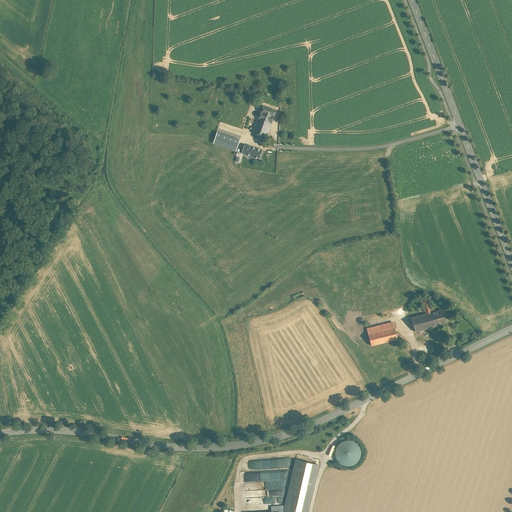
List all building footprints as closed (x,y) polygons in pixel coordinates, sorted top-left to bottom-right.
[(262,114),(274,118),(276,112),(264,108),(262,114)] [(260,120),(272,124),(274,118),(262,114),(260,120)] [(253,134),(267,139),(272,124),(260,120),(258,119),(253,134)] [(247,146),(248,141),(220,132),(216,146),(244,155),(247,146)] [(263,151),(247,146),(244,155),(260,160),(263,151)] [(408,300),(408,298),(408,296),(407,294),(405,292),(403,291),(401,291),(398,291),(396,292),(395,294),(394,296),(394,299),(395,301),(396,303),(398,304),(400,305),(403,305),(405,304),(406,302),(408,300)] [(426,311),(426,314),(431,313),(430,308),(427,297),(421,298),(424,312),(426,311)] [(419,300),(417,299),(414,298),(412,299),(410,301),(410,303),(410,306),(411,308),(413,309),(416,309),(418,308),(420,307),(421,304),(420,302),(419,300)] [(396,317),(410,313),(408,305),(394,309),(396,315),(396,317)] [(426,314),(412,318),(415,331),(446,323),(442,310),(435,312),(431,313),(426,314)] [(397,339),(393,322),(389,323),(390,328),(368,334),(371,345),(397,339)] [(312,463),(296,460),(288,494),(304,497),(312,463)] [(254,480),(254,489),(287,487),(286,472),(245,474),(245,481),(254,480)] [(300,511),(304,497),(288,494),(284,511),(300,511)]
